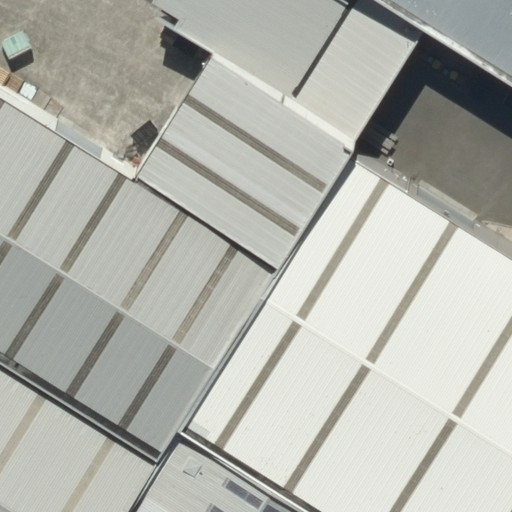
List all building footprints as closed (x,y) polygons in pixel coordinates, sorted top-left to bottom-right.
[(511,0),(406,0),(511,66),(511,0)] [(139,165),(285,256),(358,141),(367,127),(220,36),(139,165)] [(0,78),(0,346),(167,448),(189,409),(285,256),(139,165),(0,78)] [(511,511),(511,237),(358,141),(285,256),(189,409),(354,511),(511,511)] [(0,511),(127,511),(167,448),(0,346),(0,511)] [(354,511),(189,409),(167,448),(127,511),(354,511)]
